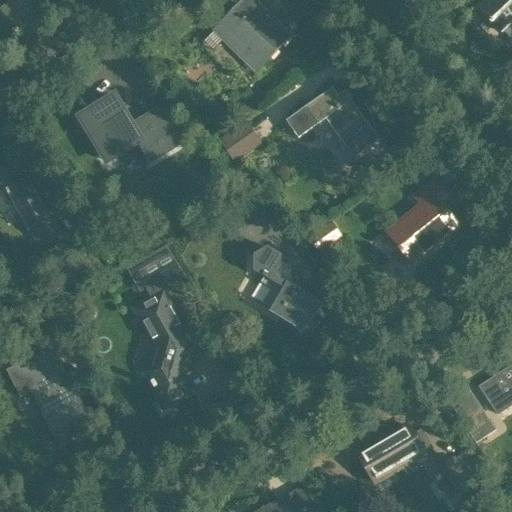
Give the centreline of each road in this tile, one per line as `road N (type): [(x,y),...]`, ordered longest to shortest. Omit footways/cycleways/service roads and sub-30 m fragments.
road 1 (residential): [(121,511),(292,424),(511,289)]
road 2 (residential): [(511,159),(357,0)]
road 3 (residential): [(0,79),(133,0)]
